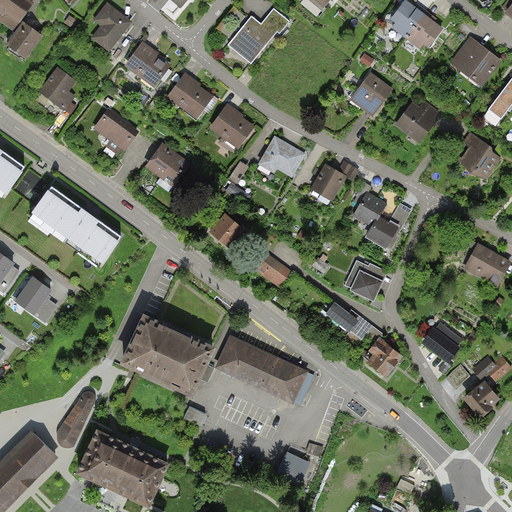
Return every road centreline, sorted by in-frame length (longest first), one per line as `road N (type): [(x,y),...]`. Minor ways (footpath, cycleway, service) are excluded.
road 1 (tertiary): [(465,480),(367,390),(0,116)]
road 2 (residential): [(433,196),(392,303),(430,379),(485,450)]
road 3 (residential): [(193,47),(273,112),(433,196)]
road 4 (unknown): [(217,420),(210,404),(228,379),(309,428)]
